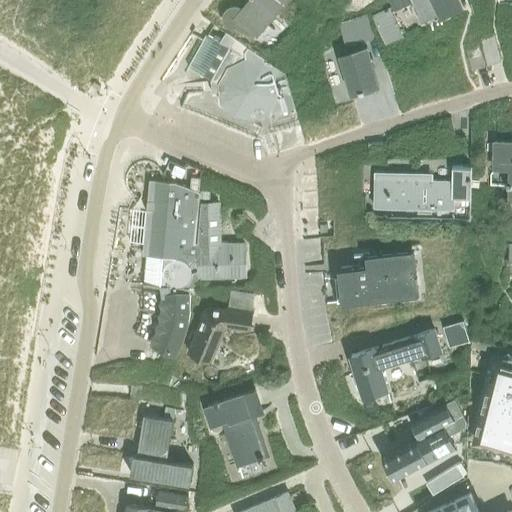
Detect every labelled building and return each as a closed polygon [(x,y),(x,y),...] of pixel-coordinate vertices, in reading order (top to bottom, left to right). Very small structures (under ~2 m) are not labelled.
[(248,0),(240,9),(235,7),(230,7),(225,11),(223,16),(224,22),(228,26),(234,27),(242,34),(243,33),(242,32),(246,27),(256,36),(287,0),(248,0)] [(388,0),(393,10),(411,2),(409,0),(411,0),(421,20),(439,11),(442,16),(463,6),(459,0),(388,0)] [(388,7),(372,16),(386,44),(402,36),(388,7)] [(356,43),(374,38),(367,16),(339,25),(345,46),(356,43)] [(205,32),(186,62),(219,84),(221,102),(233,116),(252,119),(268,112),(274,119),(296,112),(284,72),(247,48),(242,56),(205,32)] [(479,42),(488,65),(501,60),(493,37),(479,42)] [(477,44),(465,47),(472,70),(484,66),(477,44)] [(378,86),(364,46),(338,54),(350,93),(359,90),(360,92),(378,86)] [(511,141),(495,141),(494,170),(508,171),(507,202),(511,202),(511,141)] [(383,153),(381,143),(367,145),(369,155),(383,153)] [(453,181),(452,181),(451,199),(454,199),(470,200),(471,167),(453,167),(453,181)] [(200,195),(200,191),(201,178),(192,177),(190,190),(200,195)] [(417,195),(417,180),(374,179),(374,208),(419,207),(419,195),(417,195)] [(452,181),(417,180),(417,195),(419,195),(419,207),(444,207),(454,207),(454,199),(451,199),(452,181)] [(150,210),(143,285),(163,287),(176,288),(200,288),(200,277),(199,244),(199,243),(198,244),(196,243),(195,243),(200,195),(175,183),(153,181),(151,201),(147,201),(146,209),(150,210)] [(200,204),(196,243),(198,244),(199,243),(199,244),(200,277),(245,276),(244,262),(244,243),(229,244),(229,240),(221,240),(219,204),(200,204)] [(338,279),(334,279),(337,303),(370,299),(385,298),(397,296),(401,296),(418,294),(415,272),(414,253),(366,258),(362,259),(363,265),(341,267),(337,268),(337,273),(338,279)] [(152,344),(178,356),(184,340),(188,328),(190,314),(190,296),(163,297),(163,310),(161,321),(157,333),(152,344)] [(206,305),(187,352),(210,361),(225,324),(250,327),(252,312),(206,305)] [(463,320),(443,327),(449,347),(469,340),(463,320)] [(441,350),(438,339),(435,329),(351,355),(363,395),(389,387),(384,368),(441,350)] [(501,443),(500,447),(511,449),(511,349),(491,344),(488,356),(493,358),(474,437),(501,443)] [(131,387),(130,396),(139,397),(145,388),(131,387)] [(223,422),(237,465),(268,455),(255,413),(262,411),(255,389),(205,405),(212,425),(223,422)] [(413,420),(420,436),(385,454),(397,476),(454,447),(448,436),(465,427),(466,419),(455,398),(413,420)] [(130,474),(191,484),(194,463),(167,459),(174,420),(144,415),(137,455),(134,454),(130,474)] [(457,464),(426,483),(433,494),(463,475),(457,464)] [(156,505),(187,510),(189,496),(158,491),(156,505)] [(295,511),(287,492),(241,511),(295,511)] [(506,511),(479,511),(471,493),(428,511),(511,511),(511,510),(506,511)]
